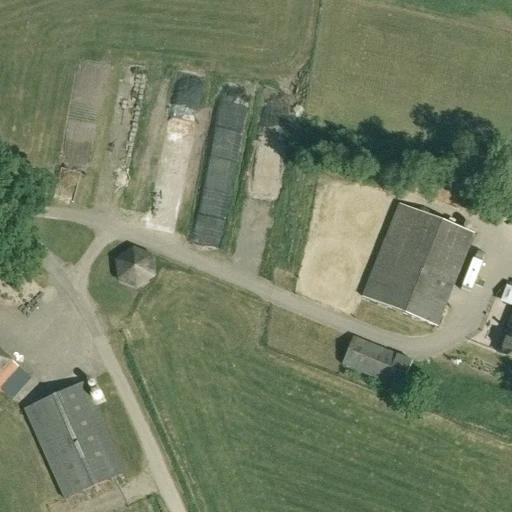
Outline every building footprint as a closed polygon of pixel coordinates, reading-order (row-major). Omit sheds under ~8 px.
[(172,160),(195,165),(205,113),(182,108),(172,160)] [(475,235),(401,206),(364,298),(438,328),(475,235)] [(150,256),(132,248),(116,260),(118,281),(136,289),(152,277),(150,256)] [(511,314),(497,352),(511,358),(511,314)] [(401,390),(413,362),(354,338),(342,366),(401,390)] [(31,379),(0,350),(0,390),(1,389),(13,399),(31,379)] [(67,500),(125,474),(85,384),(26,410),(67,500)]
